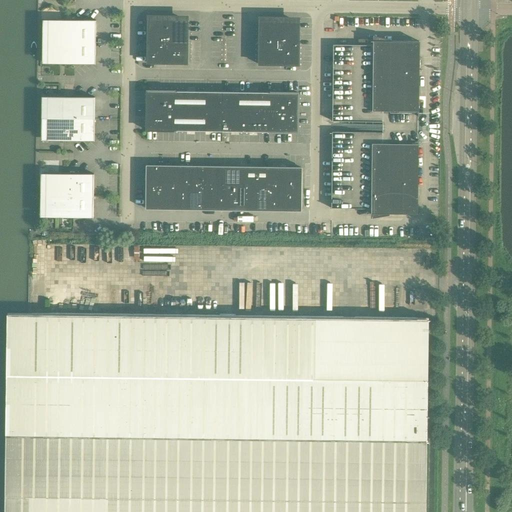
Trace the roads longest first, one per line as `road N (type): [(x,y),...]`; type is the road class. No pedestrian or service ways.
road 1 (tertiary): [(464,511),(470,6)]
road 2 (unclassified): [(127,224),(128,5)]
road 3 (unclassified): [(315,219),(318,5)]
road 4 (unclassified): [(318,5),(128,5)]
road 5 (unclassified): [(470,6),(318,5)]
